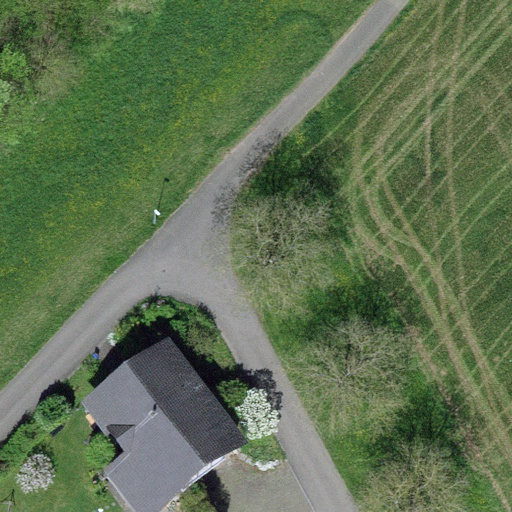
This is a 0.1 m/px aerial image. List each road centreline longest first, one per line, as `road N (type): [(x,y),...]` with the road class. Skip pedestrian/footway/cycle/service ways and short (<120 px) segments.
road 1 (residential): [(0,413),(174,235),(331,511)]
road 2 (track): [(407,0),(301,126),(174,235)]
